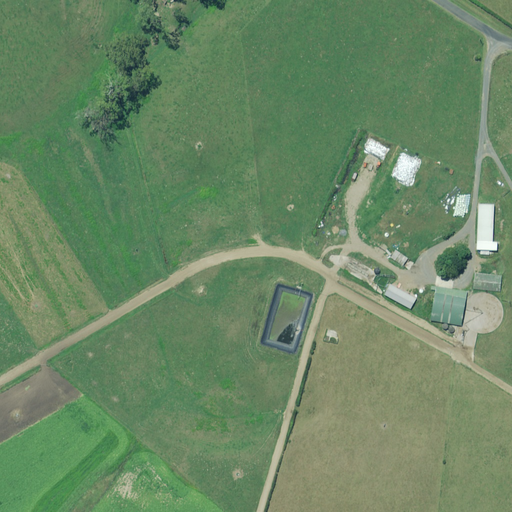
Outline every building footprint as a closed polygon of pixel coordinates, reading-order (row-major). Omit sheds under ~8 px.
[(494,205),(480,205),(478,242),(493,243),(494,205)] [(494,244),(483,244),(482,253),(494,253),(494,244)] [(409,259),(398,252),(393,259),(404,266),(409,259)] [(502,276),(475,274),(474,290),(501,291),(502,276)] [(417,298),(390,285),(385,296),(412,309),(417,298)] [(468,293),(438,286),(430,320),(460,326),(468,293)]
